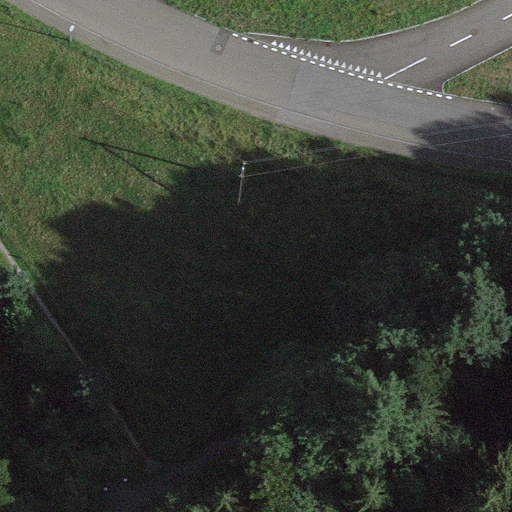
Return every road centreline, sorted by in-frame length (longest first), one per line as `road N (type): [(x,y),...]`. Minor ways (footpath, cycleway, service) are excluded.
road 1 (unclassified): [(511,150),(332,115),(118,21),(88,0)]
road 2 (track): [(511,272),(443,292),(241,417),(148,511)]
